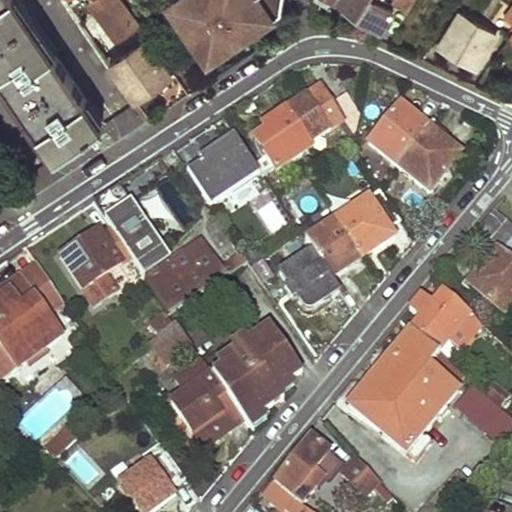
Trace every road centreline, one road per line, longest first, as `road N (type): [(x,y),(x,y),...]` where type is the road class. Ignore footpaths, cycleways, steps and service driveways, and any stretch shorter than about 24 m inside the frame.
road 1 (residential): [(511,120),(351,48),(306,47),(0,248)]
road 2 (residential): [(225,511),(511,164)]
